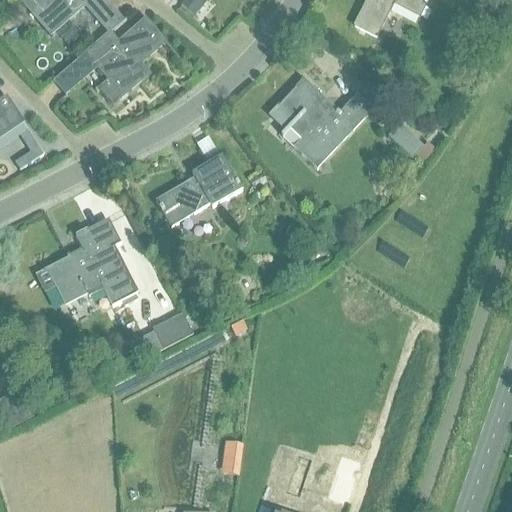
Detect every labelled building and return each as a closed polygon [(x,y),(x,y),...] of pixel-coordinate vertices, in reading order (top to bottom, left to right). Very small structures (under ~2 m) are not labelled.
[(25,0),(23,2),(50,33),(81,6),(109,37),(110,36),(111,37),(126,24),(104,0),(25,0)] [(217,9),(211,0),(185,0),(198,21),(217,9)] [(421,19),(430,0),(369,0),(356,28),(378,39),(394,6),(421,19)] [(109,37),(53,83),(66,98),(99,70),(110,82),(101,90),(114,106),(142,81),(133,71),(165,43),(145,21),(127,37),(127,38),(121,44),(120,43),(118,44),(111,37),(110,36),(109,37)] [(297,151),(317,171),(374,112),(360,98),(342,116),(306,82),(275,114),(305,143),(297,151)] [(0,140),(23,124),(7,101),(0,106),(0,140)] [(390,140),(413,162),(425,151),(401,128),(390,140)] [(215,137),(201,141),(206,157),(219,154),(215,137)] [(213,210),(242,193),(223,160),(195,176),(199,183),(190,188),(189,186),(159,203),(174,229),(212,208),(213,210)] [(47,271),(36,277),(44,293),(55,287),(64,305),(103,286),(113,308),(137,296),(118,257),(114,250),(120,247),(109,225),(90,235),(89,232),(77,238),(86,256),(84,257),(73,262),(71,260),(47,271)] [(154,331),(159,342),(143,350),(149,360),(193,338),(182,317),(154,331)] [(0,410),(0,411),(10,432),(33,420),(22,399),(0,410)] [(223,475),(242,478),(247,446),(228,443),(223,475)]
